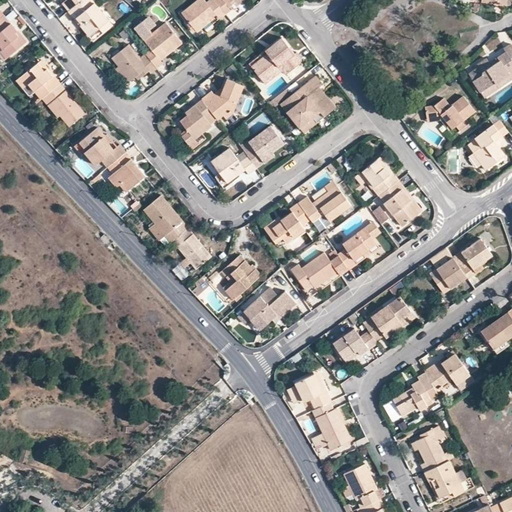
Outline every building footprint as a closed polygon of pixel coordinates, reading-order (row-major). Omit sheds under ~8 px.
[(62,0),(60,2),(67,10),(68,9),(79,0),(62,0)] [(79,19),(82,22),(79,24),(87,35),(97,27),(106,19),(96,6),(90,0),(79,0),(68,9),(77,20),(79,19)] [(214,0),(208,0),(206,2),(204,0),(194,0),(181,11),(196,30),(202,26),(215,15),(218,18),(224,12),(214,0)] [(214,0),(224,12),(230,8),(229,6),(233,2),(231,0),(214,0)] [(68,9),(67,10),(79,24),(82,22),(79,19),(77,20),(68,9)] [(14,33),(16,31),(3,15),(0,17),(0,47),(7,56),(23,43),(14,33)] [(218,18),(215,15),(202,26),(204,28),(218,18)] [(111,25),(106,19),(97,27),(101,32),(111,25)] [(158,59),(156,56),(171,45),(173,48),(181,42),(165,22),(142,39),(150,48),(143,52),(143,53),(155,67),(161,63),(158,59)] [(16,31),(14,33),(23,43),(25,41),(16,31)] [(296,52),(295,53),(281,37),(265,51),(268,54),(252,68),(263,81),(283,64),(291,72),(304,61),(296,52)] [(502,47),(493,54),(493,58),(489,61),(484,54),(475,61),(477,64),(467,71),(481,88),(495,77),(498,82),(511,71),(511,44),(507,38),(500,43),(502,47)] [(364,49),(358,42),(353,46),(359,53),(364,49)] [(155,67),(143,53),(137,58),(126,44),(111,55),(118,64),(130,79),(135,75),(142,69),(145,72),(146,74),(155,67)] [(156,56),(158,59),(173,48),(171,45),(156,56)] [(249,64),(252,68),(268,54),(265,51),(249,64)] [(46,69),(43,72),(37,64),(18,80),(26,88),(29,86),(40,100),(41,99),(60,83),(53,75),(52,76),(46,69)] [(127,82),(130,79),(118,64),(115,67),(127,82)] [(263,81),(266,84),(282,71),(287,75),(291,72),(283,64),(263,81)] [(145,72),(142,69),(135,75),(138,78),(145,72)] [(323,85),(316,76),(283,102),(290,110),(288,112),(300,127),(320,111),(322,113),(331,106),(323,96),(316,97),(313,93),(321,87),(323,85)] [(498,82),(495,77),(481,88),(485,93),(498,82)] [(226,86),(222,96),(216,94),(205,103),(218,120),(224,116),(228,112),(232,114),(241,93),(244,86),(229,79),(226,86)] [(69,127),(85,113),(60,83),(41,99),(47,106),(49,104),(59,116),(69,127)] [(222,96),(226,86),(216,94),(222,96)] [(313,93),(316,97),(323,96),(331,106),(334,104),(321,87),(313,93)] [(203,100),(205,103),(216,94),(213,92),(203,100)] [(473,108),(461,93),(448,104),(441,95),(432,103),(423,105),(424,116),(436,114),(440,111),(443,115),(441,116),(442,117),(450,126),(453,124),(457,129),(463,124),(459,119),(473,108)] [(189,133),(196,141),(213,126),(212,125),(218,120),(205,103),(203,100),(191,110),(193,112),(189,115),(181,122),(189,133)] [(283,102),(281,104),(288,112),(290,110),(283,102)] [(57,118),(59,116),(49,104),(47,106),(57,118)] [(322,113),(320,111),(300,127),(305,133),(337,107),(334,104),(331,106),(322,113)] [(440,111),(436,114),(424,116),(425,119),(442,117),(441,116),(443,115),(440,111)] [(506,130),(497,118),(491,123),(500,135),(506,130)] [(284,139),(271,122),(241,144),(247,153),(256,165),(264,159),(262,156),(272,149),(280,143),(284,139)] [(500,135),(491,123),(472,137),(470,135),(465,139),(468,142),(466,144),(471,152),(480,163),(484,168),(502,154),(497,146),(494,148),(491,143),(499,136),(500,135)] [(118,146),(113,149),(104,138),(106,136),(98,127),(81,142),(87,150),(85,152),(96,164),(102,160),(108,167),(126,152),(119,144),(118,146)] [(189,133),(182,138),(189,145),(196,141),(189,133)] [(113,149),(118,146),(108,134),(106,136),(104,138),(113,149)] [(499,136),(491,143),(494,148),(497,146),(499,136)] [(247,153),(239,160),(228,146),(210,159),(220,172),(227,181),(229,179),(237,173),(245,167),(249,172),(257,166),(256,165),(247,153)] [(262,156),(264,159),(274,152),(273,151),(272,149),(262,156)] [(117,186),(120,183),(124,183),(129,189),(146,175),(126,152),(108,167),(113,173),(109,176),(117,186)] [(471,152),(468,155),(475,166),(480,163),(471,152)] [(379,154),(376,157),(388,172),(391,170),(379,154)] [(345,156),(339,160),(346,172),(352,169),(345,156)] [(376,157),(361,169),(368,178),(365,180),(371,188),(372,187),(378,195),(379,194),(398,178),(391,170),(388,172),(376,157)] [(361,169),(357,172),(364,181),(365,180),(368,178),(361,169)] [(229,179),(227,181),(220,172),(215,175),(224,187),(231,182),(229,179)] [(336,182),(332,177),(324,184),(327,189),(336,182)] [(402,224),(420,210),(402,187),(404,185),(398,178),(379,194),(385,200),(384,202),(402,224)] [(323,210),(329,217),(350,201),(336,182),(327,189),(315,198),(317,201),(323,210)] [(404,185),(402,187),(420,210),(423,208),(404,185)] [(362,197),(366,202),(374,195),(369,190),(362,197)] [(307,193),(298,200),(310,216),(312,219),(321,212),(314,204),(307,193)] [(154,222),(155,223),(164,234),(171,241),(187,227),(160,195),(143,209),(154,222)] [(289,206),(292,210),(280,219),(265,230),(273,240),(280,235),(282,238),(285,241),(304,226),(301,223),(310,216),(298,200),(289,206)] [(317,201),(314,204),(321,212),(323,210),(317,201)] [(380,204),(373,210),(382,222),(389,216),(380,204)] [(280,219),(278,215),(263,227),(265,230),(280,219)] [(159,239),(165,246),(169,243),(171,241),(164,234),(155,223),(154,222),(148,227),(149,229),(159,239)] [(364,224),(343,240),(346,246),(338,252),(349,267),(357,261),(354,257),(362,251),(368,246),(376,240),(364,224)] [(175,249),(177,247),(196,269),(208,259),(199,248),(202,245),(187,227),(171,241),(169,243),(175,249)] [(282,238),(280,235),(273,240),(275,243),(282,238)] [(477,273),(474,268),(493,254),(481,238),(462,251),(469,262),(461,267),(467,275),(469,278),(477,273)] [(164,247),(162,244),(154,251),(156,254),(164,247)] [(202,245),(199,248),(208,259),(211,256),(202,245)] [(371,250),(368,246),(362,251),(365,255),(371,250)] [(349,267),(338,252),(329,258),(323,250),(301,267),(315,285),(326,277),(329,275),(337,269),(340,273),(349,267)] [(242,252),(226,266),(236,279),(227,287),(235,296),(262,273),(257,266),(254,267),(251,263),(242,252)] [(430,274),(444,292),(467,275),(461,267),(454,257),(430,274)] [(226,266),(223,268),(231,278),(225,284),(227,287),(236,279),(226,266)] [(261,294),(269,304),(279,294),(271,285),(261,294)] [(277,314),(280,316),(296,302),(286,289),(279,294),(269,304),(261,294),(244,309),(251,317),(260,328),(272,318),(277,314)] [(412,312),(401,295),(364,321),(370,330),(378,340),(385,334),(387,337),(404,325),(401,320),(412,312)] [(244,309),(238,314),(245,322),(251,317),(244,309)] [(511,313),(509,310),(482,330),(494,347),(511,334),(511,313)] [(361,336),(355,328),(334,343),(344,357),(357,349),(360,352),(369,347),(370,349),(379,343),(378,340),(370,330),(361,336)] [(344,357),(347,362),(360,352),(357,349),(344,357)] [(456,353),(454,349),(446,355),(448,358),(456,353)] [(456,353),(448,358),(442,362),(440,359),(425,369),(427,373),(436,388),(453,377),(457,383),(470,374),(456,353)] [(332,401),(322,382),(318,382),(314,373),(296,382),(297,385),(305,402),(311,399),(315,409),(331,402),(332,401)] [(413,385),(415,389),(411,391),(409,387),(399,393),(402,400),(396,403),(402,413),(418,404),(419,406),(427,402),(426,399),(431,396),(432,397),(439,394),(436,388),(427,373),(420,377),(421,380),(413,385)] [(474,379),(470,374),(457,383),(461,389),(474,379)] [(303,399),(297,385),(291,388),(297,402),(303,399)] [(399,393),(393,397),(396,403),(402,400),(399,393)] [(392,422),(401,418),(394,400),(384,403),(392,422)] [(341,425),(344,423),(337,408),(333,409),(331,402),(315,409),(312,410),(322,432),(328,443),(331,449),(348,442),(341,425)] [(348,442),(351,440),(344,423),(341,425),(348,442)] [(416,440),(420,448),(426,461),(421,464),(424,471),(448,460),(444,452),(439,442),(445,439),(439,426),(433,429),(435,432),(422,437),(416,440)] [(421,435),(422,437),(435,432),(433,429),(421,435)] [(318,448),(328,443),(322,432),(312,436),(318,448)] [(415,450),(420,448),(416,440),(411,442),(415,450)] [(455,457),(452,449),(444,452),(448,460),(450,459),(455,457)] [(464,491),(460,482),(450,459),(448,460),(424,471),(429,480),(431,479),(440,497),(452,492),(454,496),(464,491)] [(377,489),(365,463),(345,473),(350,485),(357,499),(360,507),(363,506),(378,499),(374,491),(377,489)] [(348,503),(357,499),(350,485),(341,489),(348,503)] [(486,506),(491,504),(486,494),(481,497),(486,506)] [(511,511),(511,495),(501,501),(503,507),(494,511),(511,511)] [(365,511),(385,511),(383,508),(384,507),(380,498),(378,499),(363,506),(365,511)]
